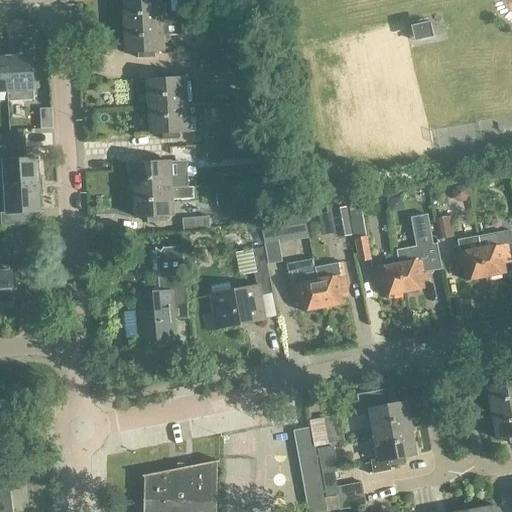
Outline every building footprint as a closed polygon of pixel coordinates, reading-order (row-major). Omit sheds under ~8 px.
[(122,0),(124,27),(163,25),(171,24),(171,12),(163,12),(161,0),(122,0)] [(411,27),(415,42),(434,38),(430,23),(411,27)] [(155,52),(165,51),(164,37),(182,36),(181,24),(171,24),(163,25),(124,27),(126,53),(138,53),(139,59),(155,58),(155,52)] [(228,62),(227,51),(200,52),(201,63),(228,62)] [(31,56),(5,57),(7,92),(8,103),(34,102),(33,90),(31,56)] [(251,61),(228,62),(228,74),(251,72),(251,61)] [(201,63),(202,75),(228,74),(228,62),(201,63)] [(159,74),(160,80),(148,81),(150,108),(188,106),(205,105),(204,92),(198,92),(197,78),(186,79),(177,79),(177,73),(159,74)] [(150,108),(151,134),(163,133),(163,140),(180,139),(180,133),(189,132),(189,119),(206,118),(205,105),(188,106),(150,108)] [(233,144),(232,133),(206,135),(206,146),(233,144)] [(23,135),(0,136),(0,149),(24,148),(23,135)] [(206,146),(207,162),(234,160),(233,144),(206,146)] [(0,161),(3,161),(5,187),(39,185),(37,159),(24,160),(24,148),(0,149),(0,161)] [(173,189),(171,162),(161,163),(161,157),(144,158),(144,164),(133,164),(134,191),(173,189)] [(27,212),(40,211),(39,185),(5,187),(6,213),(1,213),(1,226),(28,224),(27,212)] [(234,205),(261,202),(260,188),(235,190),(234,185),(216,187),(218,208),(234,206),(234,205)] [(442,193),(441,187),(440,185),(433,187),(433,188),(434,194),(442,193)] [(148,217),(148,223),(165,222),(165,216),(174,216),(173,201),(195,200),(194,188),(173,189),(134,191),(136,218),(148,217)] [(372,261),(362,209),(349,211),(359,263),(372,261)] [(346,213),(320,218),(324,236),(337,233),(338,238),(350,236),(349,233),(346,213)] [(184,231),(210,229),(209,217),(183,220),(184,231)] [(273,223),(260,226),(261,227),(260,228),(264,246),(277,243),(309,237),(305,217),(273,223)] [(425,241),(426,241),(436,239),(432,217),(421,219),(424,238),(425,241)] [(450,227),(449,218),(438,220),(439,229),(441,238),(452,236),(450,227)] [(264,248),(264,246),(260,228),(248,230),(252,250),(257,275),(269,273),(264,248)] [(507,274),(505,265),(511,264),(508,245),(502,246),(499,234),(479,238),(486,278),(507,274)] [(465,240),(466,246),(460,247),(461,253),(454,255),(458,274),(465,272),(467,282),(486,278),(479,238),(465,240)] [(424,246),(397,251),(399,265),(405,294),(425,290),(423,280),(430,279),(427,260),(428,260),(426,249),(425,250),(424,246)] [(160,296),(136,298),(137,312),(122,313),(124,339),(139,338),(140,340),(175,337),(172,308),(188,307),(185,273),(183,247),(163,249),(160,252),(156,249),(158,275),(160,296)] [(291,286),(294,305),(302,304),(303,313),(323,309),(316,273),(316,268),(314,268),(313,260),(287,265),(288,273),(291,286)] [(343,306),(342,296),(348,295),(343,263),(316,268),(316,273),(323,309),(343,306)] [(0,306),(14,306),(13,293),(35,292),(34,265),(0,266),(0,306)] [(373,270),(376,290),(383,288),(385,298),(405,294),(399,265),(373,270)] [(250,319),(263,317),(258,287),(231,292),(230,283),(211,287),(213,296),(211,296),(215,315),(205,317),(207,330),(250,322),(250,319)] [(511,377),(498,380),(500,386),(488,388),(493,414),(511,410),(511,377)] [(375,437),(412,430),(407,404),(392,406),(391,402),(395,401),(393,389),(358,396),(361,413),(370,412),(375,437)] [(509,438),(510,444),(511,444),(511,410),(493,414),(498,440),(509,438)] [(328,445),(345,442),(340,416),(323,419),(328,445)] [(323,511),(327,511),(311,428),(293,431),(308,511),(323,511)] [(266,430),(268,477),(294,476),(291,429),(266,430)] [(370,461),(373,475),(391,471),(390,467),(407,464),(406,457),(417,455),(412,430),(375,437),(379,460),(370,461)] [(143,476),(145,476),(143,511),(216,511),(218,464),(220,463),(220,462),(143,475),(143,476)] [(336,488),(338,500),(364,495),(362,483),(336,488)] [(0,511),(13,511),(11,491),(0,489),(0,511)] [(366,506),(364,495),(338,500),(340,511),(366,506)]
